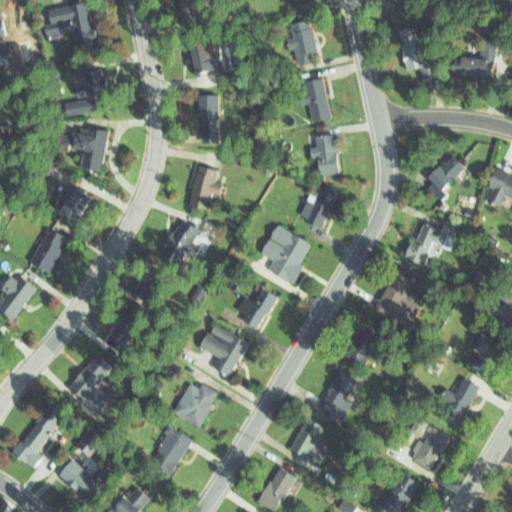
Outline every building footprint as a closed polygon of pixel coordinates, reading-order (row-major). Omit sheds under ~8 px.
[(70,30),(43,35),(38,24),(44,21),(42,5),(73,0),(86,0),(93,41),(73,44),(70,30)] [(221,0),(222,5),(180,13),(177,0),(221,0)] [(287,13),(293,57),(316,54),(310,10),(287,13)] [(0,64),(14,62),(11,47),(0,49),(0,35),(6,34),(4,20),(0,21),(0,64)] [(394,26),(405,69),(416,66),(420,80),(439,75),(433,54),(422,57),(413,21),(394,26)] [(221,64),(193,72),(184,37),(212,30),(221,64)] [(488,80),(493,36),(473,34),(471,56),(455,54),(452,76),(488,80)] [(70,67),(100,61),(109,108),(62,117),(59,103),(88,97),(86,90),(74,92),(73,84),(82,82),(81,75),(72,77),(70,67)] [(298,79),(310,121),(333,115),(320,72),(298,79)] [(195,92),(201,136),(225,133),(219,89),(195,92)] [(100,172),(76,169),(78,151),(83,152),(83,145),(70,144),(72,128),(87,130),(88,124),(106,126),(100,172)] [(0,137),(10,138),(11,126),(0,125),(0,137)] [(316,167),(315,154),(307,155),(306,148),(315,147),(313,131),(331,128),(336,164),(316,167)] [(64,150),(49,148),(52,130),(67,132),(64,150)] [(466,164),(436,187),(424,172),(454,149),(466,164)] [(511,194),(504,190),(496,204),(484,197),(490,186),(485,184),(486,174),(493,161),(511,171),(511,194)] [(193,163),(183,207),(206,212),(217,169),(193,163)] [(80,190),(72,204),(80,209),(73,220),(53,208),(68,183),(80,190)] [(337,194),(320,227),(303,219),(320,185),(337,194)] [(94,196),(77,186),(63,211),(80,221),(94,196)] [(436,227),(419,261),(402,252),(419,219),(436,227)] [(270,259),(256,250),(274,221),(313,244),(289,285),(264,270),(270,259)] [(44,222),(23,261),(44,273),(65,233),(44,222)] [(195,232),(178,265),(161,256),(178,223),(195,232)] [(400,320),(372,303),(394,265),(426,283),(416,299),(405,292),(403,296),(411,301),(400,320)] [(37,283),(10,323),(0,316),(0,275),(5,269),(14,275),(17,269),(37,283)] [(157,301),(134,290),(144,270),(166,281),(157,301)] [(511,323),(511,325),(485,308),(492,298),(502,304),(505,300),(492,291),(499,282),(510,290),(511,287),(511,323)] [(275,297),(255,329),(239,318),(259,287),(275,297)] [(125,352),(148,319),(127,304),(104,338),(125,352)] [(247,341),(225,377),(208,367),(214,356),(195,344),(210,319),(247,341)] [(380,332),(360,364),(344,354),(364,322),(380,332)] [(483,375),(466,365),(474,351),(467,347),(477,329),(501,343),(483,375)] [(98,382),(113,365),(100,354),(71,388),(103,416),(118,400),(98,382)] [(347,380),(336,396),(349,404),(338,420),(310,401),(332,369),(347,380)] [(479,385),(454,425),(437,414),(445,402),(434,395),(442,383),(453,390),(463,375),(479,385)] [(216,390),(192,427),(167,412),(187,380),(198,379),(216,390)] [(58,416),(33,451),(41,457),(32,468),(9,451),(19,437),(22,442),(47,408),(58,416)] [(320,423),(309,439),(322,447),(311,463),(283,445),(305,413),(320,423)] [(102,438),(87,456),(73,444),(88,426),(102,438)] [(152,460),(173,473),(193,440),(172,427),(152,460)] [(446,437),(426,469),(409,458),(429,427),(446,437)] [(56,473),(87,501),(102,485),(71,457),(56,473)] [(291,473),(271,505),(254,494),(274,463),(291,473)] [(415,484),(397,511),(388,511),(379,506),(399,474),(415,484)] [(142,511),(152,500),(136,486),(114,511),(142,511)] [(353,511),(357,505),(340,496),(334,508),(342,511),(353,511)]
